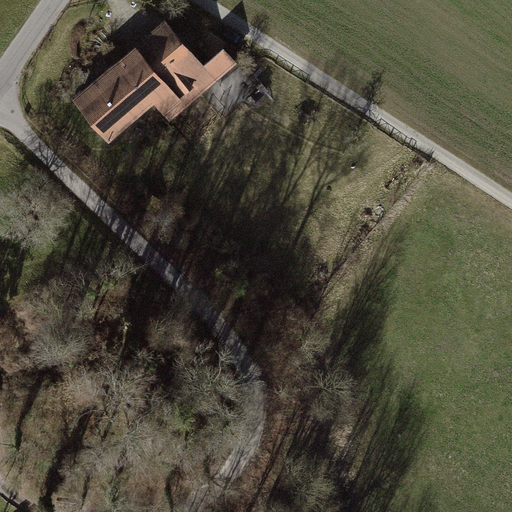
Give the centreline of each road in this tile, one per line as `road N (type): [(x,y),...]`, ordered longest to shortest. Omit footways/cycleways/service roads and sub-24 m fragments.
road 1 (track): [(0,108),(271,365),(257,458),(191,511)]
road 2 (track): [(201,0),(511,200)]
